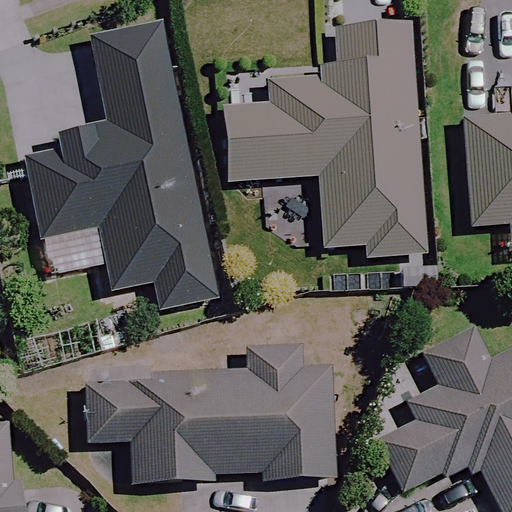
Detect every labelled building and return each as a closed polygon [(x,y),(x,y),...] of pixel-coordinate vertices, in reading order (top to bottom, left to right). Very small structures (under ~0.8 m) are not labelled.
[(206,311),(152,28),(82,41),(103,149),(21,165),(44,285),(98,274),(103,301),(145,293),(150,322),(206,311)] [(421,262),(403,34),(320,40),(323,78),(261,83),(263,107),(216,111),(222,192),(311,185),(317,257),(357,254),(358,267),(421,262)] [(511,121),(459,125),(465,233),(511,230),(511,121)] [(511,511),(511,354),(482,370),(466,337),(418,362),(434,392),(406,407),(416,426),(370,449),(396,499),(434,480),(440,493),(472,477),(489,511),(511,511)] [(294,373),(293,353),(241,355),(241,382),(152,385),(151,356),(78,358),(80,451),(123,450),(124,492),(205,490),(205,482),(255,480),(255,490),(327,487),(323,372),(294,373)] [(0,430),(0,511),(12,511),(10,478),(4,479),(0,430)]
